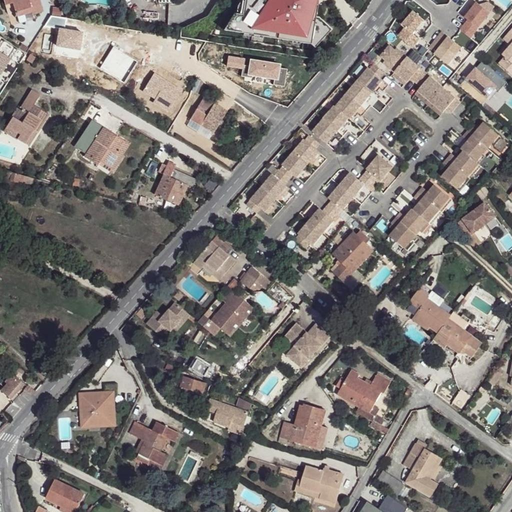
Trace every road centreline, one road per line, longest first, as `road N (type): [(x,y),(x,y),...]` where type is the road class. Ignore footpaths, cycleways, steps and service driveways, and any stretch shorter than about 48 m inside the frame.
road 1 (residential): [(1,449),(214,206)]
road 2 (residential): [(214,206),(392,0)]
road 3 (residential): [(511,449),(416,391),(347,511)]
road 4 (residential): [(264,243),(396,104),(408,103),(442,130)]
road 5 (unknown): [(416,391),(351,340),(286,408)]
